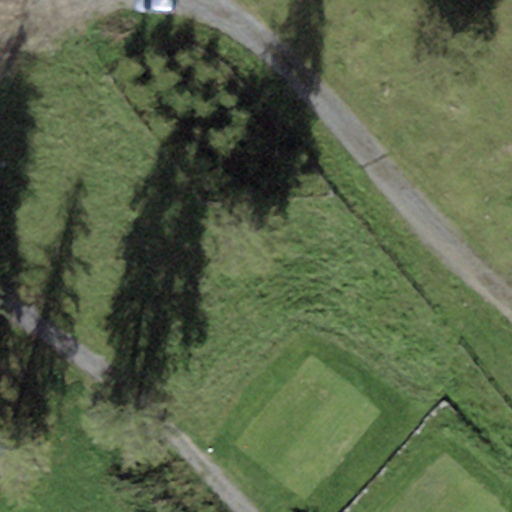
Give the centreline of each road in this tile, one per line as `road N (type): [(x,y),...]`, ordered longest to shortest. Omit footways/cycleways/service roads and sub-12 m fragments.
road 1 (track): [(195,0),(337,115),(488,335),(511,358)]
road 2 (track): [(0,369),(176,511)]
